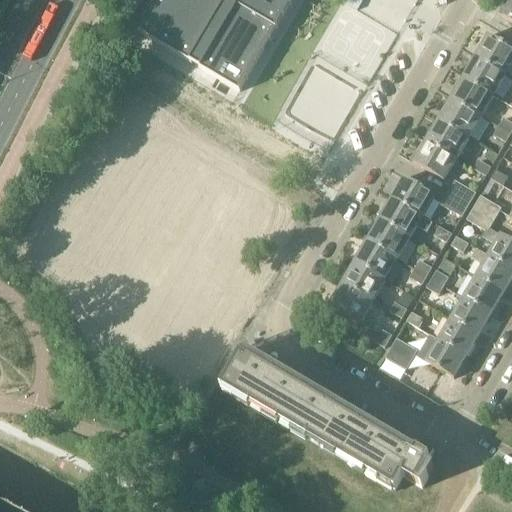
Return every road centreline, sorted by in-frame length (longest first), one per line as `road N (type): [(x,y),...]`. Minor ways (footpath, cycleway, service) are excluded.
road 1 (residential): [(460,443),(276,335),(462,0)]
road 2 (secondary): [(0,127),(65,0)]
